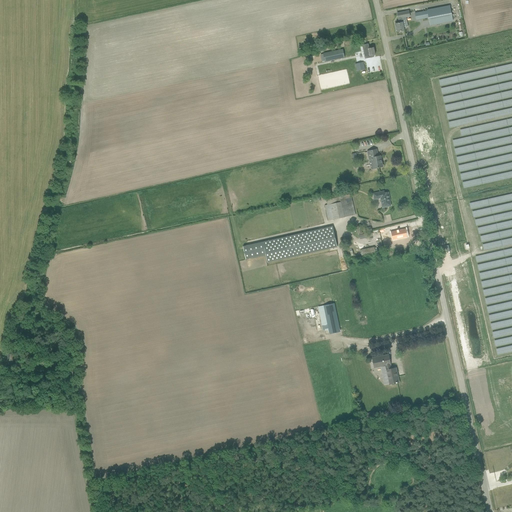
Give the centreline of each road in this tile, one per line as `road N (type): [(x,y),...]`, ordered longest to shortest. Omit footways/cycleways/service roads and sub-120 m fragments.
road 1 (unclassified): [(492,511),(376,0)]
road 2 (track): [(94,511),(77,424),(74,326),(33,301)]
